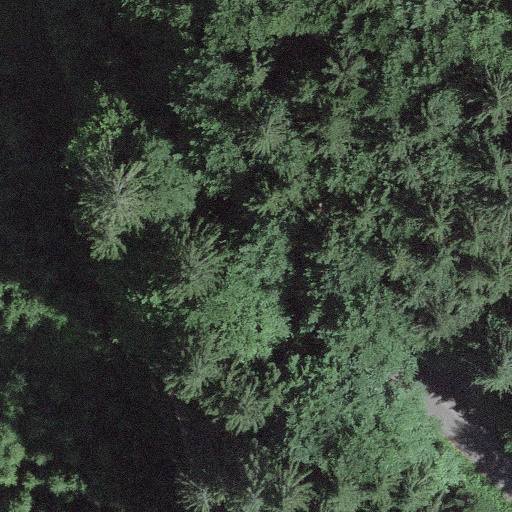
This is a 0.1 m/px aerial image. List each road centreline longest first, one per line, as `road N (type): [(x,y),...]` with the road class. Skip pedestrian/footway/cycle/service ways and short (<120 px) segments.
road 1 (track): [(145,0),(198,103),(265,203),(351,311),(511,478)]
road 2 (track): [(29,0),(199,511)]
